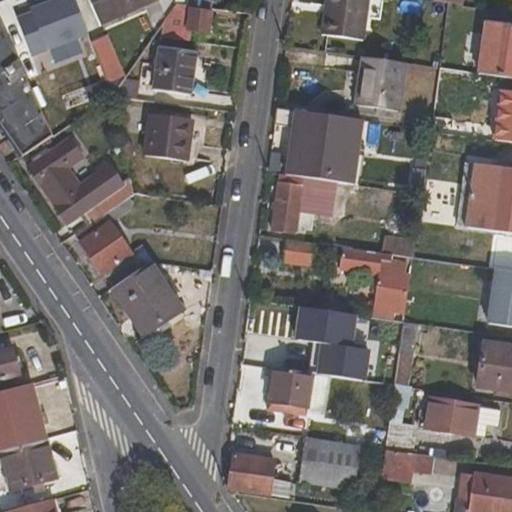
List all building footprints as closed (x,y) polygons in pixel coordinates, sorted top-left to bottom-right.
[(74,28),(61,0),(53,0),(14,18),(27,49),(74,28)] [(89,0),(103,27),(161,0),(89,0)] [(213,0),(211,0),(191,0),(190,6),(191,6),(212,9),(213,0)] [(365,42),(370,0),(326,0),(323,35),(365,42)] [(190,6),(177,5),(153,39),(186,43),(188,31),(211,34),(213,12),(191,9),(191,6),(190,6)] [(0,126),(22,158),(55,136),(0,19),(0,126)] [(511,27),(486,24),(479,75),(511,79),(511,27)] [(125,76),(106,35),(90,43),(110,97),(125,76)] [(192,96),(197,53),(160,48),(154,91),(192,96)] [(401,112),(407,65),(363,59),(356,106),(401,112)] [(440,69),(430,132),(448,134),(448,125),(441,125),(442,121),(446,122),(448,107),(458,108),(460,96),(472,96),(476,74),(440,69)] [(293,172),(299,173),(298,177),(335,182),(355,185),(363,123),(303,114),(277,111),(275,126),(299,129),(293,172)] [(189,163),(194,121),(151,115),(145,156),(189,163)] [(68,226),(82,216),(87,226),(129,197),(133,194),(130,180),(125,184),(110,164),(82,186),(71,170),(85,160),(71,137),(29,168),(68,226)] [(411,193),(422,195),(428,152),(418,152),(411,193)] [(511,228),(511,170),(495,168),(485,231),(511,235),(511,229),(511,228)] [(333,192),(335,182),(298,177),(280,175),(272,230),(298,235),(305,189),(333,192)] [(131,211),(134,205),(129,197),(87,226),(76,234),(104,276),(107,275),(117,288),(154,263),(143,247),(133,253),(113,224),(131,211)] [(384,254),(413,259),(415,242),(386,237),(384,254)] [(320,268),(324,245),(287,241),(285,263),(320,268)] [(395,319),(396,313),(405,314),(411,278),(405,277),(407,263),(383,260),(384,254),(365,251),(362,274),(380,277),(375,317),(395,319)] [(145,338),(185,311),(154,263),(117,288),(113,290),(145,338)] [(202,270),(201,281),(212,283),(214,272),(202,270)] [(489,325),(511,327),(511,273),(497,271),(489,325)] [(352,349),(356,315),(303,308),(299,341),(352,349)] [(417,324),(404,323),(400,354),(398,367),(395,386),(409,388),(417,324)] [(511,393),(511,347),(484,343),(478,388),(511,393)] [(13,350),(4,352),(2,346),(0,346),(0,381),(19,376),(13,350)] [(400,354),(386,352),(384,364),(398,367),(400,354)] [(330,361),(283,354),(281,370),(328,376),(330,361)] [(384,364),(382,383),(395,386),(398,367),(384,364)] [(328,376),(281,370),(274,369),(269,404),(309,410),(309,414),(324,416),(330,376),(328,376)] [(406,409),(414,409),(416,389),(409,388),(395,386),(391,423),(403,425),(406,409)] [(0,394),(0,454),(41,443),(26,388),(0,394)] [(486,424),(479,423),(481,409),(481,404),(429,398),(428,412),(421,412),(419,429),(484,438),(486,424)] [(486,424),(488,410),(481,409),(479,423),(486,424)] [(403,425),(391,423),(387,450),(414,453),(415,438),(413,437),(414,426),(403,425)] [(300,484),(351,491),(357,445),(306,438),(300,484)] [(44,483),(57,480),(47,442),(41,443),(0,454),(9,493),(33,487),(35,495),(46,492),(44,483)] [(414,473),(432,475),(435,456),(414,453),(387,450),(382,478),(412,483),(414,473)] [(236,457),(231,480),(233,491),(287,498),(289,483),(274,481),(276,462),(236,457)] [(458,498),(469,500),(468,511),(511,511),(511,479),(474,474),(473,477),(461,475),(458,498)] [(458,498),(456,498),(454,511),(468,511),(469,500),(458,498)] [(54,511),(52,502),(9,511),(54,511)]
